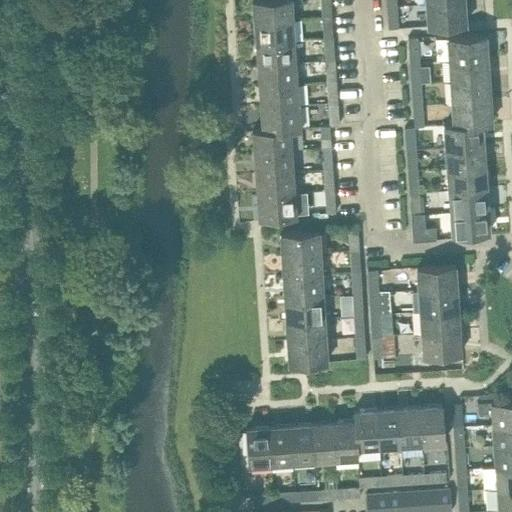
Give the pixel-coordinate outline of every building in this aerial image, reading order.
[(292,18),(290,0),(253,0),(255,21),(292,18)] [(321,0),(322,11),(331,10),(330,0),(321,0)] [(465,22),(464,0),(427,3),(429,24),(428,24),(428,25),(466,23),(466,22),(465,22)] [(389,27),(398,27),(397,11),(387,11),(389,27)] [(324,33),(333,32),(332,15),(322,16),(324,33)] [(256,42),(293,40),(292,18),(255,21),(256,42)] [(437,59),(450,58),(486,55),(485,34),(486,34),(486,33),(447,35),(447,37),(436,38),(437,59)] [(325,54),(334,54),(333,37),(324,37),(325,54)] [(258,64),(295,61),(293,40),(256,42),(258,64)] [(410,60),(419,59),(418,44),(409,45),(410,60)] [(451,80),(488,77),(486,55),(450,58),(451,80)] [(327,76),(336,75),(335,58),(325,59),(327,76)] [(259,85),(296,83),(295,61),(258,64),(259,85)] [(411,83),(421,82),(419,65),(410,66),(411,83)] [(452,101),(489,99),(488,77),(451,80),(452,101)] [(328,97),(337,96),(336,80),(327,81),(328,97)] [(261,107),(298,105),(296,83),(259,85),(261,107)] [(413,104),(422,104),(421,87),(412,88),(413,104)] [(490,120),(489,99),(452,101),(453,123),(482,121),(482,122),(492,121),(492,120),(490,120)] [(330,119),(339,118),(338,101),(328,102),(330,119)] [(300,127),(298,105),(261,107),(262,128),(262,129),(290,127),(290,128),(300,127)] [(414,126),(424,125),(422,108),(413,109),(414,126)] [(483,144),(482,122),(482,121),(453,123),(443,123),(445,147),(483,144)] [(322,142),(331,141),(330,125),(320,125),(322,142)] [(291,148),(290,128),(290,127),(262,129),(262,128),(252,129),(252,130),(253,130),(254,151),(291,148)] [(406,149),(415,148),(414,131),(405,132),(406,149)] [(447,167),(484,165),(483,144),(445,147),(447,167)] [(323,162),(332,162),(331,146),(322,147),(323,162)] [(256,173),(292,170),(291,148),(254,151),(256,173)] [(408,170),(417,169),(416,153),(406,153),(408,170)] [(449,190),(486,187),(484,165),(447,167),(449,190)] [(325,185),(334,184),(333,168),(323,168),(325,185)] [(257,194),(294,192),(292,170),(256,173),(257,194)] [(409,192),(418,191),(417,174),(408,175),(409,192)] [(450,211),(487,209),(486,187),(449,190),(450,211)] [(326,206),(335,206),(334,189),(325,190),(326,206)] [(295,213),(294,193),(294,192),(257,194),(259,215),(258,216),(258,217),(296,215),(296,213),(295,213)] [(411,214),(420,213),(420,212),(419,196),(409,196),(411,214)] [(489,230),(487,209),(450,211),(452,232),(450,232),(451,233),(490,231),(490,229),(489,230)] [(425,226),(424,214),(424,212),(420,212),(420,213),(411,214),(413,240),(436,239),(435,226),(425,226)] [(319,251),(318,231),(319,230),(319,229),(280,232),(280,233),(281,233),(282,255),(320,252),(320,251),(319,251)] [(350,246),(359,245),(358,229),(349,229),(350,246)] [(351,267),(360,267),(359,250),(350,251),(351,267)] [(284,275),(321,272),(320,252),(282,255),(284,275)] [(456,286),(454,265),(455,265),(455,263),(416,266),(417,267),(419,289),(456,286)] [(369,291),(379,290),(377,268),(367,269),(369,291)] [(362,287),(361,271),(352,271),(353,288),(362,287)] [(285,298),(322,295),(321,272),(284,275),(285,298)] [(420,310),(457,308),(456,286),(419,289),(420,310)] [(363,309),(362,293),(353,293),(354,310),(363,309)] [(286,319),(324,316),(322,295),(285,298),(286,319)] [(370,313),(380,312),(379,295),(369,296),(370,313)] [(422,332),(459,329),(457,308),(420,310),(422,332)] [(354,331),(364,331),(362,314),(353,315),(354,331)] [(288,340),(325,338),(324,316),(286,319),(288,340)] [(372,334),(381,333),(380,317),(371,318),(372,334)] [(460,350),(459,329),(422,332),(423,353),(422,353),(423,354),(461,352),(461,350),(460,350)] [(356,353),(366,352),(364,335),(355,336),(356,353)] [(326,359),(325,339),(325,338),(288,340),(289,362),(289,363),(327,360),(327,358),(326,359)] [(373,357),(383,357),(382,338),(372,339),(373,357)] [(511,421),(511,398),(479,401),(480,411),(492,410),(493,423),(511,421)] [(422,443),(444,441),(442,402),(440,402),(441,403),(419,405),(422,443)] [(400,444),(422,443),(419,405),(397,406),(400,444)] [(379,446),(400,444),(397,406),(376,408),(379,446)] [(357,447),(379,446),(376,408),(355,409),(355,408),(354,408),(354,418),(355,418),(357,447)] [(453,427),(462,426),(461,410),(452,410),(453,427)] [(354,418),(333,420),(335,457),(336,467),(358,466),(357,447),(355,418),(354,418)] [(314,459),(335,457),(333,420),(311,421),(314,459)] [(292,460),(314,459),(311,421),(289,423),(292,460)] [(494,444),(511,442),(511,421),(493,423),(494,444)] [(271,462),(292,460),(289,423),(268,425),(271,462)] [(270,462),(271,462),(268,425),(247,426),(247,425),(246,426),(246,430),(239,431),(239,430),(238,430),(241,465),(242,465),(242,464),(249,464),(250,464),(250,463),(270,462)] [(455,448),(464,448),(463,431),(453,432),(455,448)] [(496,467),(511,465),(511,442),(494,444),(496,466),(496,467)] [(456,470),(465,469),(464,453),(455,453),(456,470)] [(511,487),(511,465),(496,467),(496,466),(483,467),(484,487),(497,487),(497,489),(511,487)] [(430,481),(446,480),(445,470),(429,472),(430,481)] [(408,482),(425,481),(424,472),(408,473),(408,482)] [(387,484),(403,483),(403,474),(386,475),(387,484)] [(458,490),(467,489),(466,474),(456,475),(458,490)] [(359,486),(376,485),(375,476),(359,477),(359,486)] [(360,495),(359,486),(343,487),(344,496),(360,495)] [(322,498),(328,498),(339,497),(338,487),(321,489),(322,498)] [(440,511),(452,511),(450,487),(439,488),(440,511)] [(499,511),(511,510),(511,487),(497,489),(499,511)] [(428,511),(435,511),(440,511),(439,488),(427,489),(428,511)] [(301,500),(317,498),(317,489),(300,490),(301,500)] [(403,511),(416,511),(415,489),(402,490),(403,511)] [(416,511),(428,511),(427,489),(415,489),(416,511)] [(392,511),(403,511),(402,490),(390,491),(392,511)] [(279,501),(296,500),(295,491),(279,492),(279,501)] [(379,511),(392,511),(390,491),(378,492),(379,511)] [(258,503),(274,502),(274,492),(257,494),(258,503)] [(367,511),(379,511),(378,492),(366,493),(367,511)] [(459,511),(468,511),(467,496),(458,496),(459,511)]
